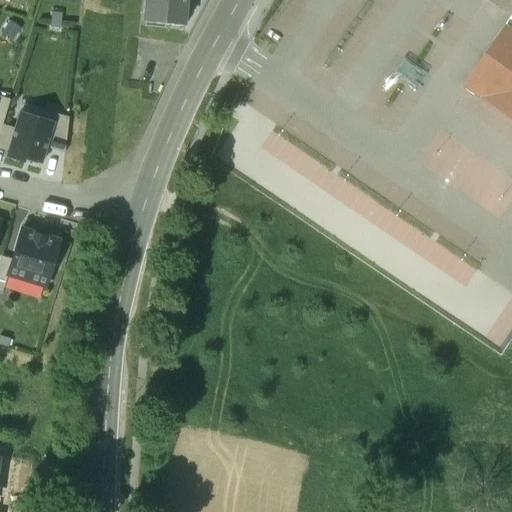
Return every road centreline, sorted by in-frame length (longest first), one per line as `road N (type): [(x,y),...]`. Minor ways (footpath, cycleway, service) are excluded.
road 1 (tertiary): [(137,218),(105,398),(101,511)]
road 2 (tertiary): [(241,0),(178,110),(137,218)]
road 3 (residential): [(137,218),(0,179)]
